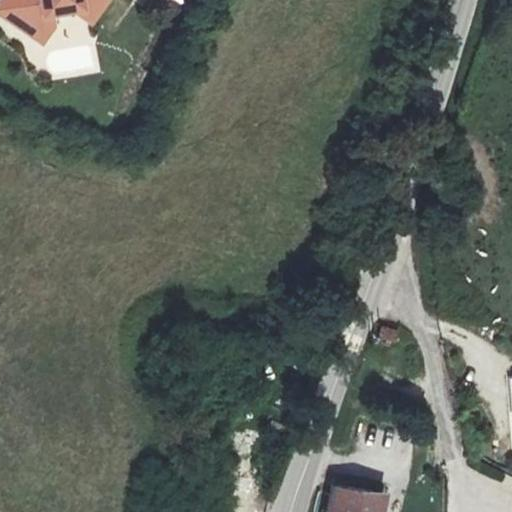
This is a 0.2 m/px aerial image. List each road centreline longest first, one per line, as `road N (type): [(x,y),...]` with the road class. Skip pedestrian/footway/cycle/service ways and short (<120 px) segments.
road 1 (unclassified): [(461,0),(388,272)]
road 2 (unclassified): [(388,272),(293,511)]
road 3 (residential): [(388,272),(414,314),(452,450)]
